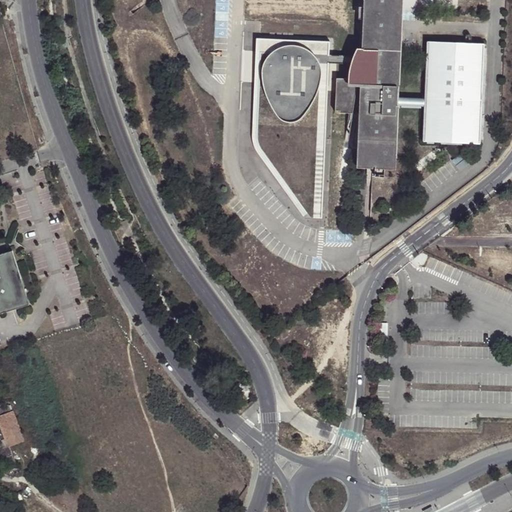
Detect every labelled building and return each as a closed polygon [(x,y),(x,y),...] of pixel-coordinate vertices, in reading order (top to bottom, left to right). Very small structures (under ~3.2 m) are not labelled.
[(363,0),(361,43),(364,44),(364,48),(355,48),(351,59),(349,65),(347,84),(347,87),(353,87),(360,87),(358,114),(357,148),(355,168),(367,168),(367,169),(375,170),(375,177),(372,177),(371,205),(396,206),(397,178),(384,177),(385,169),(396,170),(400,107),(426,108),(427,99),(401,99),(406,0),(363,0)] [(327,41),(254,39),(253,66),(251,134),(252,145),(257,157),(303,218),(320,220),(327,58),(327,41)] [(429,43),(427,99),(426,108),(425,143),(484,145),(487,45),(429,43)] [(347,87),(347,84),(336,84),(336,93),(353,93),(353,87),(347,87)] [(352,114),(353,93),(336,93),(335,112),(340,112),(340,114),(352,114)] [(357,148),(358,114),(356,114),(350,139),(350,140),(350,141),(350,142),(349,143),(349,144),(350,145),(350,146),(350,147),(350,148),(357,148)] [(0,313),(29,304),(12,250),(0,253),(0,313)] [(0,408),(0,415),(9,413),(7,406),(0,408)] [(0,424),(4,438),(7,447),(9,447),(23,442),(14,411),(9,413),(0,415),(0,424)] [(0,457),(0,460),(1,463),(13,458),(13,457),(9,447),(7,447),(4,438),(0,439),(5,456),(0,457)] [(13,458),(1,463),(0,463),(0,464),(4,473),(17,468),(13,458)]
